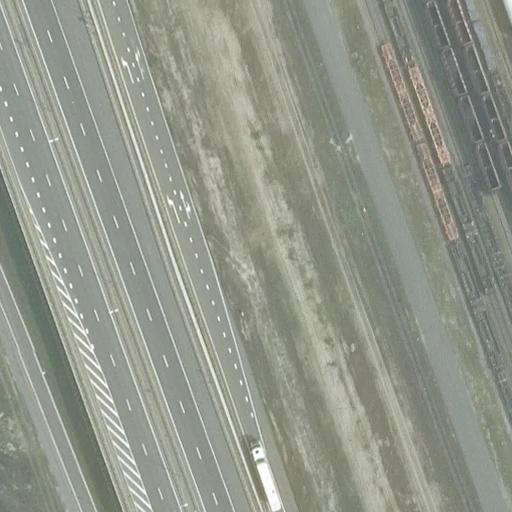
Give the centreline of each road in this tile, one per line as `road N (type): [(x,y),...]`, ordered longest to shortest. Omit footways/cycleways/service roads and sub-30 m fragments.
road 1 (trunk): [(216,511),(34,0)]
road 2 (trunk): [(273,511),(103,0)]
road 3 (trunk): [(0,51),(163,511)]
road 4 (trunk): [(0,298),(85,511)]
